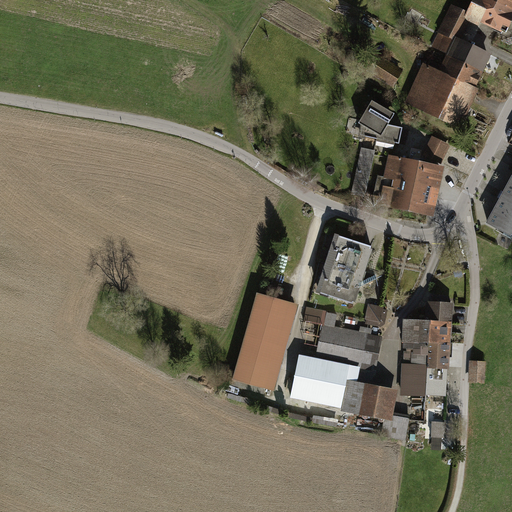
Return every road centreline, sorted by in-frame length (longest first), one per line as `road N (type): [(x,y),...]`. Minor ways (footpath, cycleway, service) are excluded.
road 1 (unknown): [(327,205),(295,340),(310,363),(383,370),(400,319),(435,268),(438,232)]
road 2 (residential): [(134,120),(212,141),(303,194),(414,234),(445,229),(461,210)]
road 3 (residential): [(463,415),(476,286),(461,210)]
road 4 (unclassified): [(0,97),(134,120)]
